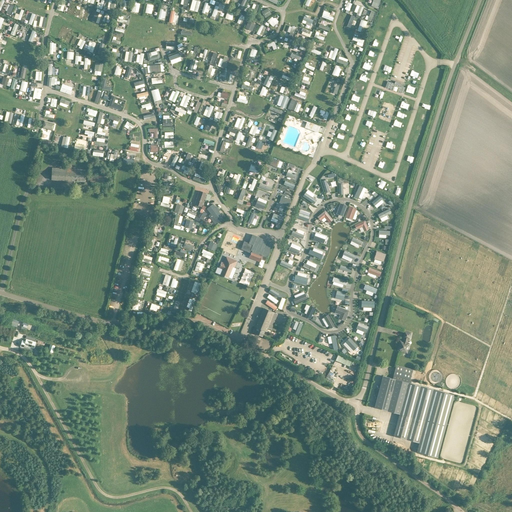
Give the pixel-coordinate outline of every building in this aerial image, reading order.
[(195,12),(197,0),(193,0),(188,0),(187,11),(195,12)] [(376,8),(378,0),(369,0),(368,7),(376,8)] [(357,5),(356,8),(353,7),(352,12),(354,13),(353,15),(358,16),(360,6),(357,5)] [(84,6),(81,18),(87,20),(90,11),(87,10),(88,7),(84,6)] [(265,7),(259,11),(263,17),(268,14),(265,7)] [(18,20),(20,9),(17,9),(16,14),(13,14),(12,18),(18,20)] [(228,20),(231,11),(224,10),(221,19),(228,20)] [(93,11),(89,20),(95,23),(99,14),(93,11)] [(324,11),(323,14),(319,13),(318,17),(329,21),(331,16),(326,15),(327,13),(324,11)] [(335,21),(342,24),(345,17),(338,14),(335,21)] [(300,19),(303,20),(302,24),(310,28),(314,17),(313,17),(311,20),(301,16),(300,19)] [(359,31),(363,20),(358,19),(354,29),(359,31)] [(249,30),(252,23),(245,20),(242,27),(249,30)] [(8,33),(13,35),(16,24),(11,22),(8,33)] [(54,29),(51,28),(49,34),(55,35),(58,24),(55,24),(54,29)] [(62,39),(67,28),(64,27),(61,34),(59,33),(58,37),(62,39)] [(354,41),(353,44),(360,46),(362,40),(350,35),(349,39),(354,41)] [(112,40),(113,36),(110,36),(109,42),(117,44),(117,41),(112,40)] [(73,45),(76,46),(75,48),(78,50),(82,41),(77,38),(73,45)] [(89,53),(93,43),(86,41),(84,47),(81,46),(80,49),(86,51),(85,52),(89,53)] [(262,44),(264,48),(265,47),(267,51),(273,48),(271,41),(262,44)] [(296,48),(302,50),(303,46),(293,42),(292,44),(297,46),(296,48)] [(408,45),(400,42),(393,63),(401,66),(408,45)] [(168,62),(177,60),(175,53),(166,55),(168,62)] [(215,61),(214,66),(222,68),(224,56),(220,55),(219,61),(215,61)] [(335,56),(333,62),(344,64),(346,58),(335,56)] [(311,71),(312,66),(309,66),(309,62),(306,61),(306,62),(302,61),(301,68),(311,71)] [(99,71),(99,62),(92,62),(91,71),(99,71)] [(336,72),(338,66),(332,64),(329,75),(332,76),(332,75),(336,76),(337,72),(336,72)] [(221,82),(227,84),(230,73),(223,71),(221,82)] [(265,88),(270,76),(265,74),(259,85),(265,88)] [(306,85),(307,81),(305,80),(306,78),(301,76),(298,82),(306,85)] [(140,80),(131,82),(132,88),(142,87),(140,80)] [(237,88),(248,92),(250,87),(246,86),(247,82),(241,80),(237,88)] [(405,87),(387,81),(385,87),(392,89),(392,90),(396,91),(403,93),(405,87)] [(261,96),(265,89),(260,86),(256,94),(261,96)] [(37,99),(39,88),(32,87),(30,97),(37,99)] [(172,91),(169,90),(165,100),(171,103),(176,91),(173,89),(172,91)] [(222,91),(220,97),(227,100),(229,93),(222,91)] [(239,99),(239,95),(235,95),(234,102),(244,103),(244,99),(239,99)] [(277,97),(276,101),(273,100),(272,104),(275,104),(274,107),(278,108),(280,98),(277,97)] [(64,108),(67,101),(58,98),(56,105),(64,108)] [(137,104),(139,109),(143,107),(144,110),(148,108),(145,101),(137,104)] [(207,104),(206,107),(203,105),(199,115),(206,117),(211,106),(207,104)] [(268,113),(271,114),(271,112),(277,114),(278,110),(267,106),(266,108),(269,109),(268,113)] [(309,106),(305,117),(308,118),(313,108),(309,106)] [(85,107),(83,113),(92,117),(95,111),(85,107)] [(217,120),(219,111),(213,110),(211,118),(217,120)] [(17,118),(14,118),(13,124),(20,126),(22,114),(18,113),(17,118)] [(110,120),(109,123),(115,124),(116,118),(106,115),(105,118),(110,120)] [(241,118),(234,117),(231,127),(238,128),(241,118)] [(160,118),(160,126),(167,126),(168,118),(160,118)] [(42,120),(40,126),(50,129),(52,123),(42,120)] [(120,126),(127,131),(130,126),(124,121),(120,126)] [(94,135),(92,145),(98,146),(98,142),(102,143),(103,137),(102,137),(102,132),(99,131),(100,128),(95,127),(94,135)] [(229,133),(230,129),(225,127),(221,136),(224,137),(226,132),(229,133)] [(146,128),(146,133),(150,133),(150,138),(155,138),(154,128),(146,128)] [(210,147),(212,142),(201,139),(199,143),(210,147)] [(90,156),(102,156),(101,148),(92,148),(92,151),(90,151),(90,156)] [(245,171),(255,174),(257,167),(247,164),(245,171)] [(85,182),(85,177),(86,170),(71,169),(71,165),(65,165),(65,168),(52,168),(51,179),(85,182)] [(192,173),(189,180),(201,184),(203,176),(192,173)] [(104,183),(104,178),(105,175),(91,174),(90,182),(104,183)] [(222,193),(229,195),(232,186),(225,184),(222,193)] [(300,198),(313,202),(314,197),(306,195),(308,189),(303,187),(300,198)] [(199,190),(194,204),(202,207),(206,193),(199,190)] [(373,205),(380,198),(376,194),(369,202),(373,205)] [(340,215),(344,205),(337,202),(333,213),(340,215)] [(178,214),(181,205),(173,203),(171,212),(178,214)] [(349,219),(353,207),(347,205),(343,216),(349,219)] [(190,218),(193,212),(186,209),(183,216),(190,218)] [(324,217),(329,223),(333,220),(325,210),(317,217),(320,221),(324,217)] [(179,220),(179,215),(172,214),(171,225),(174,225),(175,220),(179,220)] [(180,228),(187,231),(191,221),(184,219),(180,228)] [(356,227),(358,232),(366,228),(362,219),(352,224),(354,229),(356,227)] [(266,261),(273,243),(253,235),(249,243),(244,241),(241,249),(250,253),(250,252),(251,253),(249,257),(260,261),(261,259),(266,261)] [(347,241),(357,246),(359,241),(349,236),(347,241)] [(204,248),(211,250),(214,242),(207,240),(204,248)] [(198,254),(202,255),(202,258),(208,259),(209,251),(199,249),(198,254)] [(379,265),(382,253),(373,251),(370,262),(379,265)] [(221,262),(219,268),(223,270),(221,275),(228,278),(228,277),(232,279),(236,268),(234,268),(237,261),(228,258),(225,264),(221,262)] [(139,265),(138,275),(147,276),(148,265),(139,265)] [(364,273),(366,273),(366,276),(372,278),(373,275),(376,276),(378,271),(366,267),(364,273)] [(158,285),(164,287),(168,276),(162,274),(158,285)] [(343,288),(345,280),(331,276),(329,284),(343,288)] [(372,294),(374,288),(361,285),(360,291),(372,294)] [(158,301),(159,297),(162,297),(163,291),(154,289),(152,295),(157,296),(155,300),(158,301)] [(358,300),(358,308),(366,308),(366,314),(367,314),(368,309),(371,310),(372,300),(358,300)] [(307,319),(313,308),(308,305),(302,316),(307,319)] [(335,317),(342,320),(346,310),(334,305),(332,312),(337,313),(335,317)] [(271,329),(273,324),(277,314),(262,308),(255,326),(257,327),(255,333),(262,336),(265,330),(266,331),(268,328),(271,329)] [(321,316),(323,320),(321,321),(323,327),(326,325),(328,328),(332,326),(326,313),(321,316)] [(411,333),(409,333),(404,331),(403,338),(404,338),(403,341),(400,340),(398,345),(399,345),(398,350),(407,353),(408,350),(407,349),(409,343),(407,343),(408,339),(409,340),(411,333)] [(22,341),(21,346),(24,347),(23,348),(33,351),(34,348),(36,343),(26,340),(25,342),(22,341)] [(412,380),(410,379),(413,370),(396,365),(393,379),(411,383),(412,380)] [(411,383),(393,379),(383,376),(374,407),(399,414),(394,436),(419,443),(433,389),(411,383)] [(454,395),(433,389),(420,438),(420,440),(419,443),(416,452),(437,458),(454,395)]
